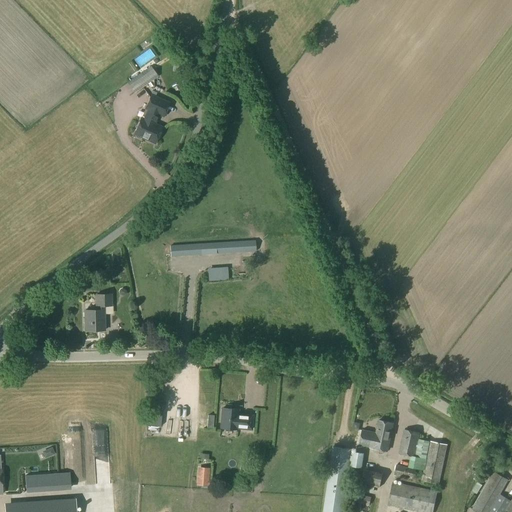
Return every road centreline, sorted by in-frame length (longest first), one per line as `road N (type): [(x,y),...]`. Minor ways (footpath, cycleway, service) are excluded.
road 1 (unclassified): [(511,448),(364,375),(248,361),(37,358),(0,348)]
road 2 (unclassified): [(0,335),(21,306),(167,188),(201,113),(228,0)]
road 3 (track): [(226,9),(245,33),(391,382)]
